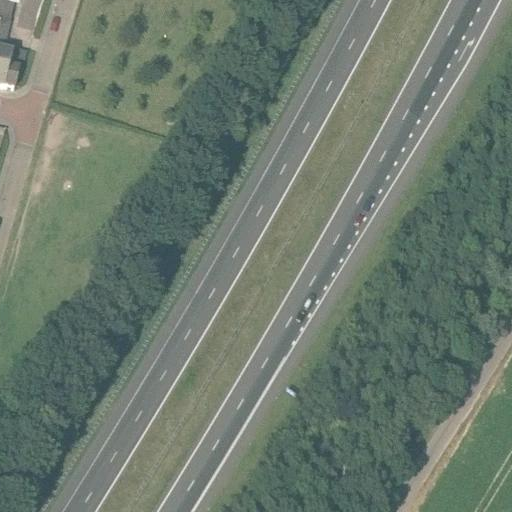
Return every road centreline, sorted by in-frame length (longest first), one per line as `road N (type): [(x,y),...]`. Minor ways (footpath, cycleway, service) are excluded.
road 1 (motorway): [(373,0),(303,133),(76,511)]
road 2 (motorway): [(172,511),(380,160),(464,0)]
road 3 (residential): [(27,119),(64,0)]
